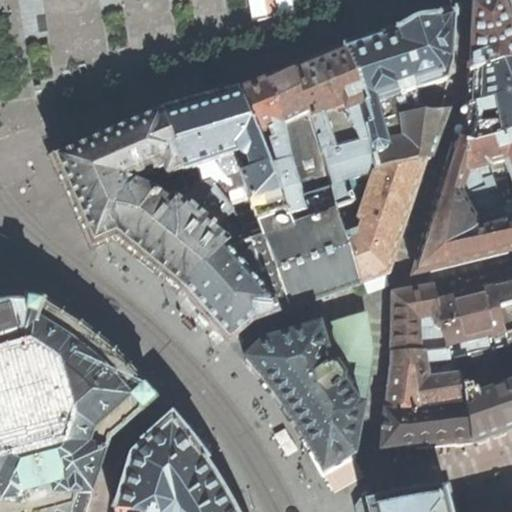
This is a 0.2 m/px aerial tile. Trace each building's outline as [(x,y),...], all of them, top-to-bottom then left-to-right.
[(501,0),(493,0),(474,7),(472,41),(470,74),(511,63),(511,28),(507,16),(501,0)] [(398,33),(380,38),(389,69),(397,94),(398,94),(406,116),(439,111),(452,65),(455,13),(432,21),(412,28),(398,33)] [(355,47),(344,50),(366,106),(372,129),(365,130),(376,173),(426,161),(431,160),(448,112),(449,110),(439,111),(406,116),(384,123),(380,100),(397,94),(389,69),(380,38),(355,47)] [(319,61),(292,71),(311,120),(311,121),(321,154),(322,154),(331,187),(337,210),(336,211),(348,242),(357,240),(359,236),(348,207),(356,204),(350,190),(356,187),(355,181),(374,175),(376,175),(376,173),(365,130),(372,129),(366,106),(344,50),(319,61)] [(511,63),(470,74),(468,105),(500,101),(511,98),(511,63)] [(278,77),(265,83),(284,126),(293,162),(294,162),(303,197),(331,187),(322,154),(321,154),(311,121),(311,120),(292,71),(278,77)] [(251,88),(240,93),(258,137),(272,131),(283,165),(271,169),(286,213),(287,218),(307,211),(302,198),(303,197),(294,162),(293,162),(284,126),(265,83),(251,88)] [(194,103),(163,112),(183,173),(185,177),(189,190),(211,183),(221,195),(245,186),(258,222),(286,213),(271,169),(258,137),(240,93),(202,101),(194,103)] [(384,123),(406,116),(398,94),(397,94),(380,100),(384,123)] [(511,98),(500,101),(468,105),(456,141),(474,147),(498,139),(511,135),(511,98)] [(127,243),(184,291),(241,232),(227,220),(234,211),(221,195),(211,183),(189,190),(185,177),(165,192),(160,181),(183,173),(163,112),(122,129),(110,135),(56,159),(94,246),(116,236),(127,243)] [(272,131),(258,137),(271,169),(283,165),(272,131)] [(511,135),(498,139),(504,160),(511,180),(511,135)] [(474,147),(456,141),(438,199),(414,275),(415,276),(453,267),(511,252),(511,205),(502,208),(491,177),(484,179),(481,169),(489,167),(488,165),(504,160),(498,139),(474,147)] [(350,244),(361,285),(389,275),(406,222),(426,161),(376,175),(374,175),(358,222),(362,223),(359,236),(357,240),(348,242),(349,245),(350,244)] [(270,318),(361,285),(350,244),(349,245),(348,242),(336,211),(331,187),(303,197),(302,198),(307,211),(287,218),(286,213),(258,222),(247,227),(241,232),(184,291),(208,319),(230,344),(253,324),(270,318)] [(511,282),(494,287),(505,334),(511,331),(511,282)] [(457,297),(437,302),(448,347),(447,347),(447,351),(450,352),(452,360),(453,359),(508,345),(505,334),(494,287),(457,297)] [(434,288),(395,296),(394,327),(393,354),(447,351),(447,347),(448,347),(437,302),(434,288)] [(85,511),(103,462),(109,445),(155,404),(113,357),(94,341),(79,330),(46,308),(35,305),(22,302),(10,302),(0,302),(0,511),(85,511)] [(285,411),(324,474),(355,457),(368,385),(373,350),(366,315),(349,320),(320,329),(265,345),(247,362),(283,409),(285,411)] [(511,331),(505,334),(508,345),(453,359),(465,395),(466,404),(472,444),(508,432),(511,430),(511,331)] [(393,354),(393,360),(387,411),(422,411),(466,404),(465,395),(453,359),(452,360),(450,352),(447,351),(393,354)] [(384,441),(382,450),(427,447),(472,444),(466,404),(422,411),(387,411),(384,441)] [(236,511),(230,500),(203,459),(182,432),(172,420),(131,457),(124,482),(115,511),(236,511)] [(368,511),(450,511),(445,491),(396,498),(367,506),(368,511)]
